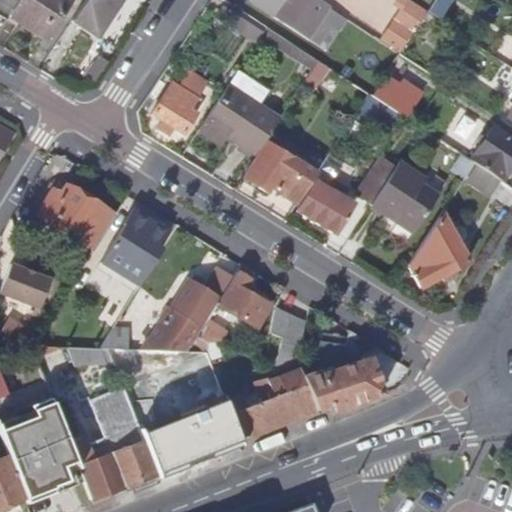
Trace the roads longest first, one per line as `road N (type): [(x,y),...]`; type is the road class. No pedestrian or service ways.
road 1 (residential): [(492,336),(442,339),(90,135)]
road 2 (primary): [(492,345),(324,453)]
road 3 (primary): [(324,453),(511,414)]
road 4 (primary): [(324,453),(168,511)]
road 5 (residential): [(180,0),(90,135)]
